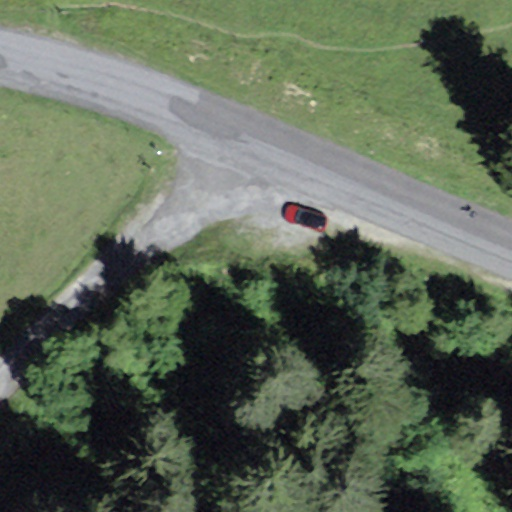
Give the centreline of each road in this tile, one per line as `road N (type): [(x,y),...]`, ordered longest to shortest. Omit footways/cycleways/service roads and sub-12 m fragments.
road 1 (tertiary): [(0,57),(170,107),(511,247)]
road 2 (track): [(0,385),(108,263),(242,134)]
